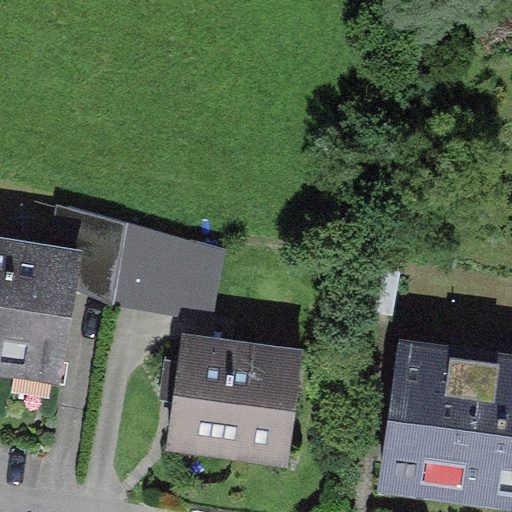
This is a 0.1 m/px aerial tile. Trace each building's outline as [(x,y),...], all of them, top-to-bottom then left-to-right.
[(77,290),(116,306),(129,222),(53,205),(47,244),(84,250),(77,290)] [(129,222),(116,306),(182,316),(194,242),(129,222)] [(47,244),(0,235),(0,375),(61,386),(77,290),(84,250),(47,244)] [(305,352),(184,335),(169,447),(290,464),(305,352)] [(511,359),(402,345),(383,488),(511,504),(511,359)]
